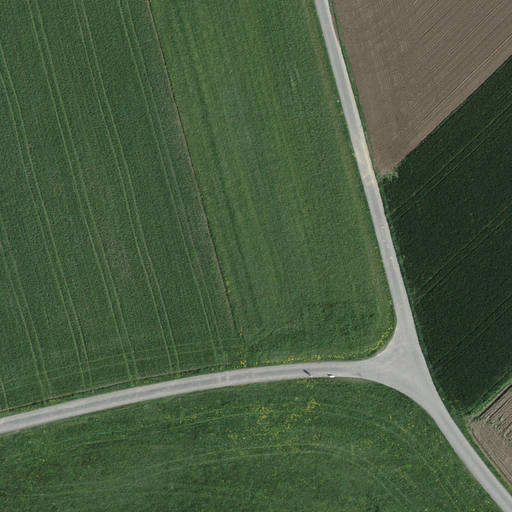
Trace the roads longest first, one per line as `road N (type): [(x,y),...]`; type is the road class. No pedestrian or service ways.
road 1 (unclassified): [(321,0),(422,379),(445,424),(511,510)]
road 2 (track): [(415,360),(235,377),(0,425)]
